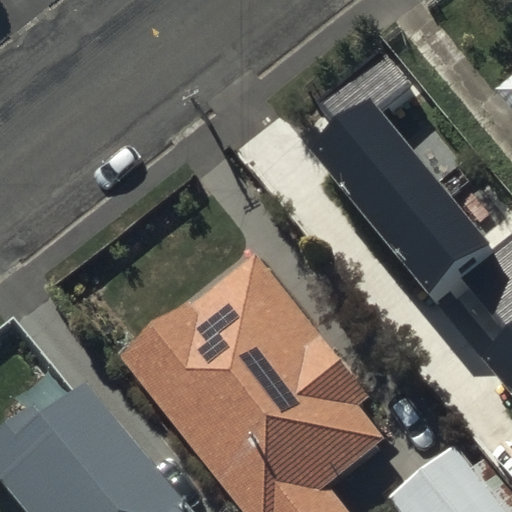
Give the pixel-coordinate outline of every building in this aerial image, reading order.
[(425,99),(387,55),(290,135),(439,313),(447,306),(503,373),(498,377),(511,394),(511,243),(503,250),(397,123),(425,99)] [(511,71),(496,84),(511,103),(511,71)] [(256,248),(125,353),(251,511),(359,511),(331,477),(388,431),(362,399),(371,392),(256,248)] [(0,484),(21,511),(184,511),(77,376),(57,393),(45,378),(15,402),(16,403),(0,415),(0,484)] [(511,511),(463,451),(388,510),(390,511),(511,511)]
